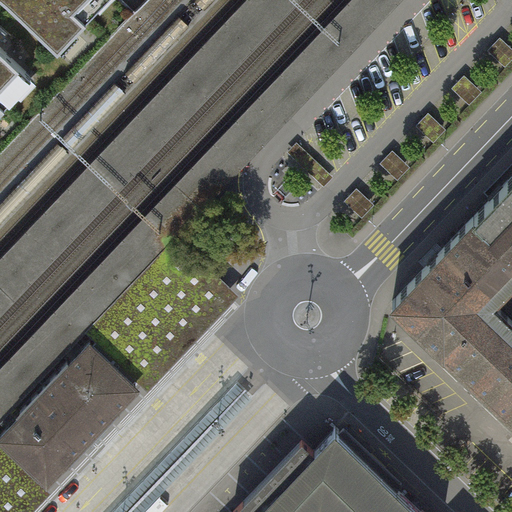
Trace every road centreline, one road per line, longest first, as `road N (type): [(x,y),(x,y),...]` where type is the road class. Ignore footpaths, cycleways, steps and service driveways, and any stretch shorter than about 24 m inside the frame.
road 1 (primary): [(511,103),(109,511)]
road 2 (residential): [(511,106),(378,244),(329,282)]
road 3 (residential): [(347,312),(511,132)]
road 4 (residential): [(321,351),(353,396),(478,511)]
road 5 (residential): [(329,282),(296,277),(270,308),(278,339),(297,351),(321,351)]
